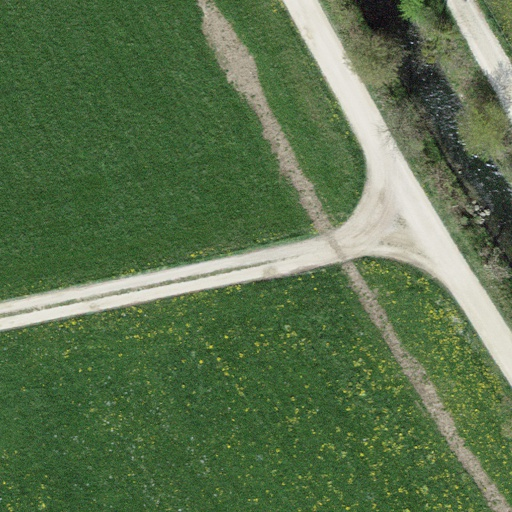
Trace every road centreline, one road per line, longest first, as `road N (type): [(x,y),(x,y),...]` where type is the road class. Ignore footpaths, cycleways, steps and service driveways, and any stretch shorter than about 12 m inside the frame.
road 1 (track): [(413,241),(0,326)]
road 2 (track): [(288,0),(413,241)]
road 3 (track): [(413,241),(511,375)]
road 4 (track): [(511,112),(454,0)]
